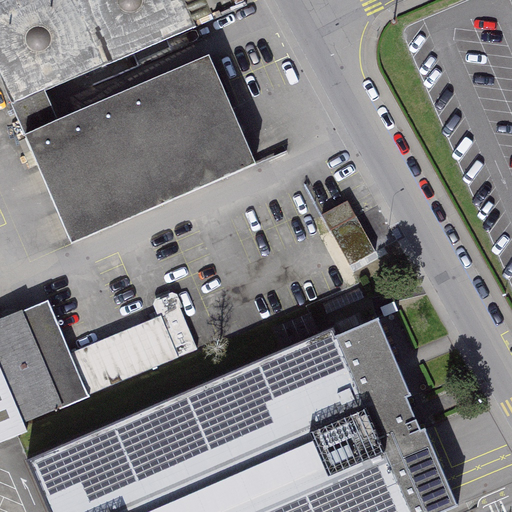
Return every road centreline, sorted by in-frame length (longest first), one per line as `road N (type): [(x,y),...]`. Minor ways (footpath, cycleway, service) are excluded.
road 1 (unclassified): [(308,22),(511,380)]
road 2 (unknown): [(0,257),(39,259),(81,248),(368,127)]
